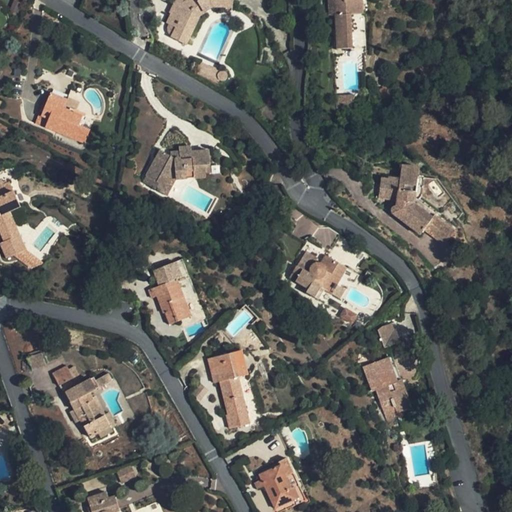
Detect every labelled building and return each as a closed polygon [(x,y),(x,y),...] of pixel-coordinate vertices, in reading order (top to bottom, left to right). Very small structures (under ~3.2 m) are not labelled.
[(198,19),(215,5),(232,7),(232,6),(233,6),(237,2),(236,0),(175,0),(170,13),(171,14),(167,24),(169,24),(167,30),(169,33),(173,35),(172,38),(185,44),(198,19)] [(335,0),(337,15),(338,49),(353,48),(351,14),(363,14),(362,0),(335,0)] [(211,67),(201,62),(196,71),(218,82),(220,80),(219,79),(219,78),(219,77),(218,77),(218,75),(219,75),(218,75),(219,75),(219,74),(219,73),(220,72),(221,72),(222,71),(212,66),(211,67)] [(90,129),(79,124),(84,113),(77,111),(71,108),(70,109),(65,107),(68,100),(51,93),(45,108),(52,111),(44,127),(83,144),(90,129)] [(77,111),(79,105),(68,100),(65,107),(70,109),(71,108),(77,111)] [(44,127),(52,111),(45,108),(41,115),(37,114),(34,122),(44,127)] [(157,182),(153,189),(166,196),(176,179),(206,177),(206,173),(206,165),(210,165),(210,151),(191,152),(191,147),(179,148),(180,152),(180,158),(176,158),(174,159),(171,157),(160,151),(146,176),(157,182)] [(416,204),(420,179),(421,171),(405,168),(403,180),(402,185),(390,182),(390,181),(384,179),(381,192),(388,194),(387,199),(399,202),(397,207),(395,208),(393,209),(393,213),(421,235),(426,230),(446,246),(457,232),(437,216),(434,219),(416,204)] [(142,183),(153,189),(157,182),(146,176),(142,183)] [(426,181),(420,179),(416,204),(434,219),(437,216),(439,213),(423,199),(426,181)] [(10,182),(0,186),(0,192),(2,197),(0,198),(0,230),(5,241),(0,243),(0,244),(6,257),(27,249),(10,210),(20,205),(10,182)] [(325,290),(332,294),(337,285),(336,285),(346,268),(326,256),(321,264),(318,263),(316,263),(317,259),(306,252),(297,267),(296,266),(290,276),(309,288),(306,292),(318,300),(325,290)] [(166,312),(165,312),(169,324),(190,317),(177,279),(166,283),(162,272),(152,275),(156,287),(148,290),(151,297),(156,295),(160,306),(164,305),(166,312)] [(337,285),(332,294),(339,298),(344,290),(337,285)] [(113,313),(117,301),(106,298),(103,310),(113,313)] [(393,322),(377,327),(383,348),(400,343),(393,322)] [(243,350),(233,353),(239,377),(249,375),(243,350)] [(41,354),(29,358),(28,358),(32,371),(46,366),(42,353),(41,354)] [(239,377),(233,353),(209,359),(211,367),(219,365),(222,374),(218,375),(220,382),(228,414),(226,415),(229,429),(250,424),(239,377)] [(392,356),(387,358),(396,382),(401,380),(392,356)] [(396,382),(387,358),(362,368),(372,393),(375,391),(387,422),(399,417),(397,414),(411,408),(403,388),(396,391),(393,383),(396,382)] [(219,365),(211,367),(214,383),(220,382),(218,375),(222,374),(219,365)] [(59,386),(79,375),(75,366),(69,369),(68,366),(52,373),(59,386)] [(82,420),(91,437),(111,426),(105,415),(103,416),(93,398),(90,393),(113,380),(109,373),(97,380),(95,377),(65,393),(70,403),(72,402),(76,409),(82,420)] [(396,391),(403,388),(401,380),(396,382),(393,383),(396,391)] [(105,415),(106,414),(96,397),(93,398),(103,416),(105,415)] [(77,423),(82,420),(76,409),(71,412),(77,423)] [(105,415),(111,426),(116,424),(109,413),(106,414),(105,415)] [(111,426),(91,437),(93,440),(101,436),(101,437),(113,431),(111,426)] [(280,511),(306,500),(286,458),(258,472),(262,480),(259,481),(262,487),(264,486),(276,511),(280,511)] [(122,482),(135,475),(131,468),(118,474),(122,482)] [(110,499),(108,493),(88,499),(91,508),(92,511),(115,511),(121,510),(116,497),(110,499)]
